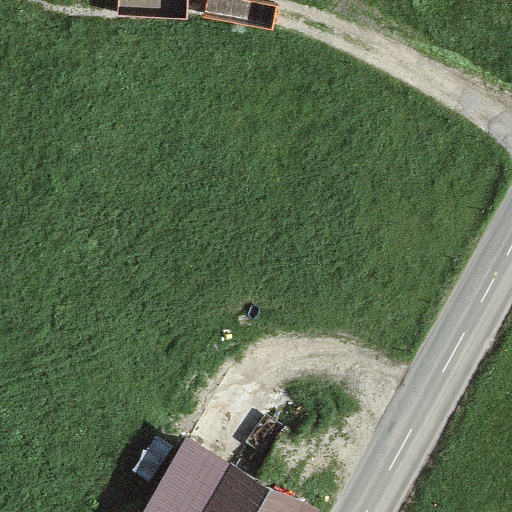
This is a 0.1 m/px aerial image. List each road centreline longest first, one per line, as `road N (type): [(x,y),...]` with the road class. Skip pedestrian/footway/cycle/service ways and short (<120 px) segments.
road 1 (secondary): [(363,511),(511,245)]
road 2 (track): [(264,0),(355,37),(511,124)]
